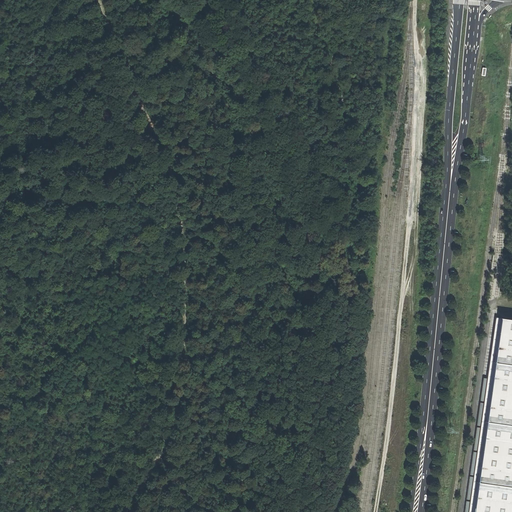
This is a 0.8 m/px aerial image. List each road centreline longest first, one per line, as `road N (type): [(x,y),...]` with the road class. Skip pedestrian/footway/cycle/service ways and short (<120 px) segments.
road 1 (secondary): [(450,193),(417,511)]
road 2 (secondary): [(460,0),(450,193)]
road 3 (secondary): [(450,193),(470,47)]
